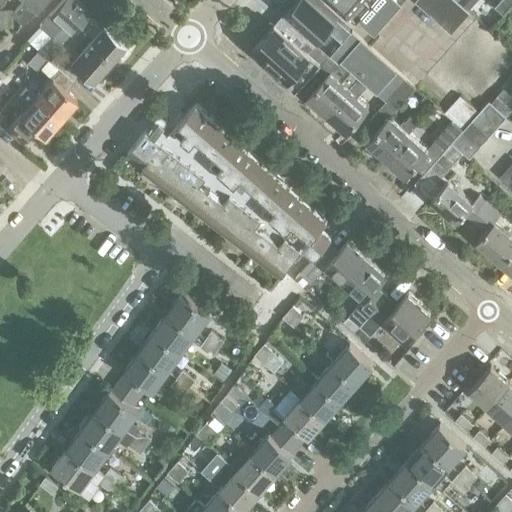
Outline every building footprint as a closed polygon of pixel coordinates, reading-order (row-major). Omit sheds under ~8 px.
[(22,0),(11,13),(23,24),(37,8),(36,8),(43,0),(22,0)] [(77,0),(62,0),(51,13),(50,12),(39,24),(51,35),(30,58),(39,66),(48,56),(48,57),(71,31),(90,11),(77,0)] [(285,10),(286,10),(304,26),(317,39),(318,39),(328,28),(342,41),(351,30),(352,30),(318,0),(287,0),(284,4),(287,7),(285,10)] [(372,3),(368,0),(334,0),(341,5),(342,4),(358,19),(358,18),(374,33),(388,17),(372,3)] [(368,0),(372,3),(388,17),(401,3),(397,0),(368,0)] [(431,0),(425,8),(433,15),(447,0),(431,0)] [(447,0),(433,15),(442,24),(461,3),(458,0),(447,0)] [(511,0),(500,0),(500,1),(508,8),(511,3),(511,0)] [(461,3),(442,24),(451,31),(470,10),(461,3)] [(304,26),(286,10),(276,22),(298,42),(307,50),(317,39),(304,26)] [(276,66),(298,42),(276,22),(275,21),(259,39),(263,42),(258,48),(254,44),(253,45),(276,66)] [(72,60),(59,48),(50,59),(59,67),(71,78),(80,69),(93,80),(125,45),(103,25),(72,60)] [(379,53),(360,36),(340,58),(336,63),(308,94),(327,112),(359,76),(379,53)] [(309,76),(321,62),(307,50),(298,42),(276,66),(299,87),(309,76)] [(407,78),(379,53),(359,76),(368,83),(387,100),(407,78)] [(308,94),(331,69),(336,63),(329,56),(321,62),(309,76),(300,86),(308,94)] [(64,87),(71,78),(59,67),(50,59),(48,58),(40,67),(51,77),(36,94),(60,116),(77,98),(64,87)] [(369,103),(359,94),(368,83),(359,76),(327,112),(347,129),(369,103)] [(419,121),(410,114),(405,120),(404,118),(400,122),(391,114),(416,86),(407,78),(387,100),(367,123),(375,130),(367,139),(386,156),(410,131),(419,121)] [(44,135),(60,116),(36,94),(24,83),(16,92),(28,103),(7,126),(23,141),(35,127),(44,135)] [(511,110),(511,95),(503,87),(491,100),(508,115),(511,110)] [(478,109),(460,94),(445,111),(462,127),(478,109)] [(489,99),(480,110),(498,126),(508,116),(489,99)] [(196,102),(185,115),(175,126),(178,129),(168,143),(148,127),(127,154),(282,271),(302,247),(317,229),(326,218),(196,102)] [(498,126),(480,110),(471,120),(489,136),(498,126)] [(162,129),(168,121),(167,116),(163,112),(158,114),(152,121),(162,129)] [(433,141),(443,150),(463,128),(453,119),(433,141)] [(489,136),(471,120),(463,128),(461,130),(479,146),(489,136)] [(479,146),(461,130),(452,140),(463,151),(470,157),(479,146)] [(428,147),(410,131),(386,156),(405,173),(428,147)] [(435,183),(463,151),(452,140),(423,173),(435,183)] [(511,186),(511,166),(502,178),(511,186)] [(464,211),(475,220),(490,203),(479,193),(474,200),(449,177),(431,196),(456,219),(464,211)] [(501,212),(490,203),(475,220),(486,230),(478,238),(503,260),(511,250),(511,237),(494,221),(501,212)] [(344,281),(368,255),(348,237),(337,247),(324,236),(317,229),(302,247),(309,254),(313,257),(295,277),(307,287),(313,281),(311,280),(325,264),(344,281)] [(511,250),(503,260),(511,267),(511,250)] [(387,272),(368,255),(344,281),(363,297),(358,304),(344,318),(356,329),(384,298),(387,294),(376,284),(387,272)] [(393,306),(384,298),(356,329),(366,339),(384,318),(406,338),(431,312),(408,290),(393,306)] [(184,291),(169,310),(196,331),(211,311),(184,291)] [(305,314),(293,303),(283,314),(283,315),(294,326),(305,314)] [(169,310),(155,329),(182,350),(196,331),(169,310)] [(213,352),(225,336),(212,327),(201,342),(213,352)] [(155,329),(140,349),(168,369),(182,350),(155,329)] [(265,341),(254,353),(275,372),(286,360),(265,341)] [(334,359),(357,380),(373,362),(350,341),(334,359)] [(168,369),(140,349),(125,368),(127,369),(120,379),(141,395),(148,385),(153,389),(168,369)] [(334,359),(318,377),(341,398),(357,380),(334,359)] [(511,381),(493,364),(472,388),(491,405),(511,381)] [(184,393),(195,377),(182,368),(170,384),(184,393)] [(325,416),(341,398),(318,377),(302,395),(325,416)] [(141,395),(120,379),(112,389),(111,388),(96,407),(146,444),(152,436),(140,427),(141,426),(131,418),(138,408),(134,405),(141,395)] [(511,418),(511,381),(491,405),(509,421),(511,418)] [(237,403),(227,393),(221,399),(232,409),(237,403)] [(302,395),(286,414),(281,409),(273,419),(280,425),(299,442),(307,433),(308,435),(325,416),(302,395)] [(140,452),(146,444),(96,407),(82,426),(109,447),(116,437),(127,445),(128,443),(140,452)] [(461,412),(455,419),(467,429),(473,422),(461,412)] [(218,430),(206,420),(196,432),(207,442),(218,430)] [(467,446),(442,422),(425,441),(451,464),(467,446)] [(299,442),(280,425),(272,434),(269,431),(253,449),(276,470),(292,452),(291,451),(299,442)] [(95,466),(109,447),(82,426),(67,445),(95,466)] [(479,427),(473,435),(485,445),(492,438),(479,427)] [(425,441),(409,458),(435,482),(451,464),(425,441)] [(492,451),(504,462),(510,455),(498,444),(492,451)] [(67,445),(53,465),(80,485),(95,466),(67,445)] [(203,465),(212,474),(229,456),(219,447),(203,465)] [(276,470),(253,449),(237,467),(260,488),(268,479),(276,470)] [(190,469),(178,458),(167,471),(179,481),(190,469)] [(435,482),(409,458),(393,476),(419,499),(435,482)] [(221,485),(244,506),(260,488),(237,467),(229,460),(213,478),(221,486),(221,485)] [(466,463),(459,471),(471,482),(478,474),(466,463)] [(112,491),(123,474),(110,465),(99,481),(112,491)] [(465,489),(471,482),(459,471),(453,478),(465,489)] [(53,492),(59,484),(45,475),(39,482),(53,492)] [(393,476),(377,494),(397,511),(407,511),(419,499),(393,476)] [(173,485),(164,478),(158,485),(168,492),(173,485)] [(205,503),(214,511),(238,511),(244,506),(221,485),(221,486),(205,503)] [(511,497),(506,492),(495,503),(504,511),(508,511),(511,508),(511,497)] [(397,511),(377,494),(361,511),(397,511)] [(205,503),(197,496),(183,511),(214,511),(205,503)] [(149,497),(139,509),(141,511),(156,511),(161,508),(149,497)] [(447,511),(435,501),(428,508),(432,511),(447,511)]
